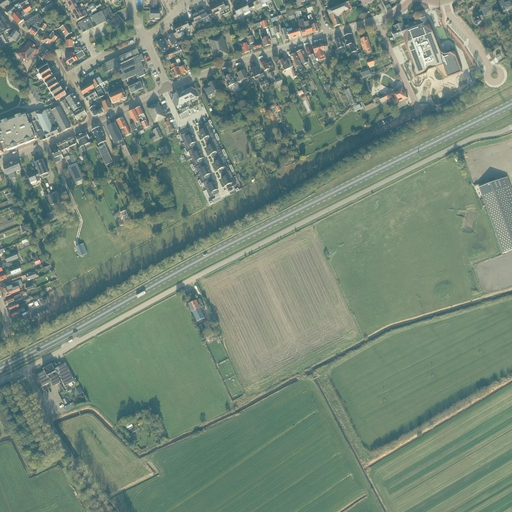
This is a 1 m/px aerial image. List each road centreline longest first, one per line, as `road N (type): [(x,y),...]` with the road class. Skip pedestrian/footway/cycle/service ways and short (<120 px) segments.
road 1 (primary): [(0,369),(511,103)]
road 2 (unclassified): [(27,369),(468,139),(511,127)]
road 3 (tertiary): [(167,88),(328,34)]
road 4 (unclassified): [(105,511),(46,423),(27,369)]
road 5 (residential): [(163,90),(179,124),(188,120),(222,193)]
